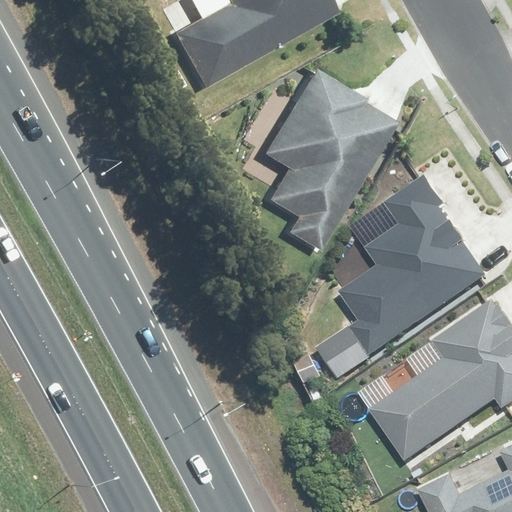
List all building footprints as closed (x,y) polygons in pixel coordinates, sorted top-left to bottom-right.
[(221,0),(225,7),(172,38),(201,87),(330,11),(323,0),(221,0)] [(393,120),(310,72),(260,158),(282,171),(265,201),(292,216),(282,232),(316,252),(346,200),(393,120)] [(358,323),(348,329),(367,356),(481,275),(418,187),(391,207),(405,227),(372,250),(384,267),(340,298),(358,323)] [(446,360),(369,412),(402,461),(495,398),(502,410),(511,403),(511,331),(493,303),(434,343),(446,360)] [(448,477),(421,490),(431,511),(511,511),(511,449),(501,454),(511,474),(458,498),(448,477)]
